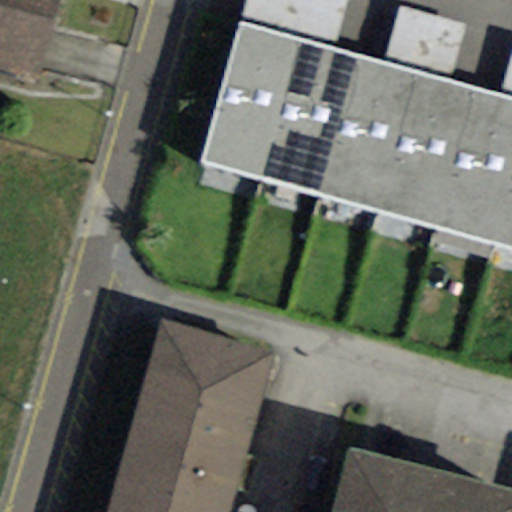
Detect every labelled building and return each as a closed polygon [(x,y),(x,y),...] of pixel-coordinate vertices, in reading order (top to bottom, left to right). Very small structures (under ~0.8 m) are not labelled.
[(0,0),(0,69),(37,79),(58,0),(0,0)] [(349,0),(246,0),(238,24),(302,42),(333,51),(349,0)] [(464,26),(399,8),(383,65),(417,74),(449,83),(464,26)] [(257,179),(302,42),(238,24),(200,163),(257,179)] [(302,42),(257,179),(314,195),(359,58),(333,51),(302,42)] [(359,58),(314,195),(375,212),(417,74),(383,65),(359,58)] [(511,58),(500,97),(511,100),(511,58)] [(417,74),(375,212),(430,228),(473,90),(449,83),(417,74)] [(473,90),(430,228),(490,244),(511,171),(511,100),(500,97),(473,90)] [(511,171),(490,244),(511,250),(511,171)] [(162,322),(106,511),(226,511),(272,355),(162,322)] [(511,511),(511,489),(353,449),(333,511),(511,511)]
